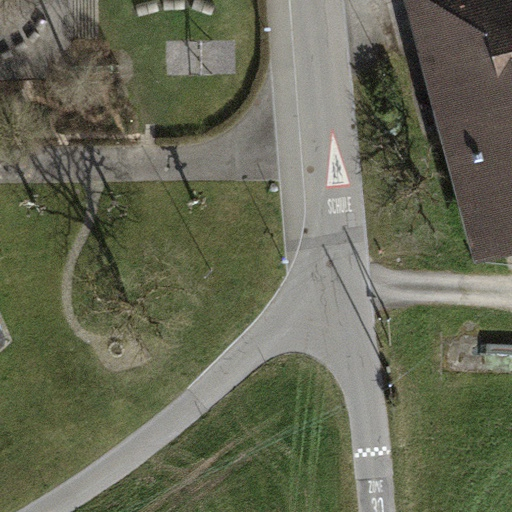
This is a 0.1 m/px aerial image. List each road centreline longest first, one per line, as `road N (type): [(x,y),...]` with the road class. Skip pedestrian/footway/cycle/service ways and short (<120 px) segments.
road 1 (residential): [(346,280),(51,511)]
road 2 (residential): [(316,0),(346,280)]
road 3 (unclassified): [(346,280),(378,511)]
